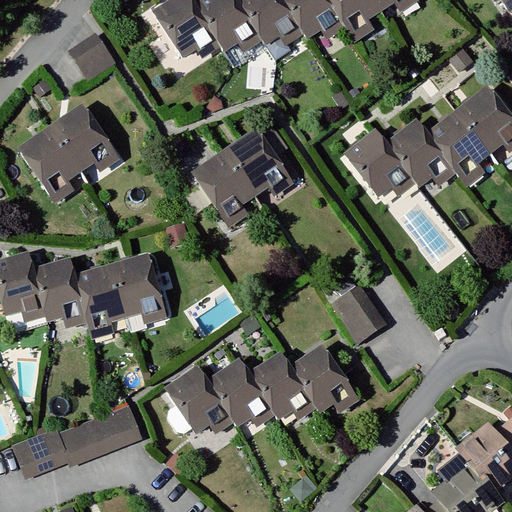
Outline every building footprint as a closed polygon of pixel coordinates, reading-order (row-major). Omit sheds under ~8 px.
[(188,0),(176,0),(152,15),(181,59),(212,39),(223,55),(254,35),(273,65),(290,54),(286,48),(302,37),(306,45),(321,35),(327,43),(342,34),(352,50),(421,6),(417,0),(240,0),(238,2),(236,0),(209,0),(195,10),(188,0)] [(511,0),(500,0),(511,15),(511,14),(511,0)] [(88,81),(117,64),(99,33),(70,50),(88,81)] [(376,131),(345,156),(379,199),(391,189),(399,198),(415,185),(419,190),(432,180),(440,191),(456,178),(466,191),(486,175),(480,167),(503,149),(510,157),(511,155),(511,116),(489,88),(428,137),(418,124),(389,147),(376,131)] [(83,107),(18,151),(54,204),(119,159),(83,107)] [(256,131),(191,175),(228,227),(292,183),(256,131)] [(29,254),(0,262),(0,301),(5,318),(22,313),(26,325),(43,320),(45,327),(62,322),(65,331),(86,325),(91,342),(168,319),(148,255),(76,277),(71,259),(34,271),(29,254)] [(359,282),(329,305),(356,340),(386,317),(359,282)] [(199,363),(162,388),(196,439),(210,430),(217,439),(233,428),(236,432),(252,422),(257,429),(275,417),(278,421),(293,411),(298,420),(315,408),(320,416),(336,405),(341,413),(359,401),(323,347),(293,367),(283,352),(252,373),(242,358),(210,379),(199,363)] [(58,430),(13,447),(26,481),(69,465),(70,469),(143,441),(130,407),(59,434),(58,430)] [(496,511),(506,504),(501,497),(511,488),(511,418),(498,429),(492,421),(454,450),(466,466),(431,493),(439,503),(427,511),(422,511),(419,508),(413,511),(496,511)]
